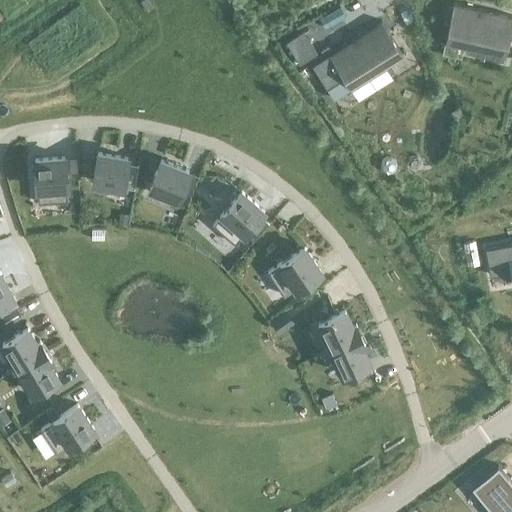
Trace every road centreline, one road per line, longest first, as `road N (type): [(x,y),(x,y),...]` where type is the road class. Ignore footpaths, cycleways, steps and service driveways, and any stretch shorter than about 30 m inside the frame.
road 1 (residential): [(439,469),(369,307),(338,252),(291,197),(181,131),(116,120),(57,123),(0,146)]
road 2 (residential): [(0,175),(42,291),(184,511)]
